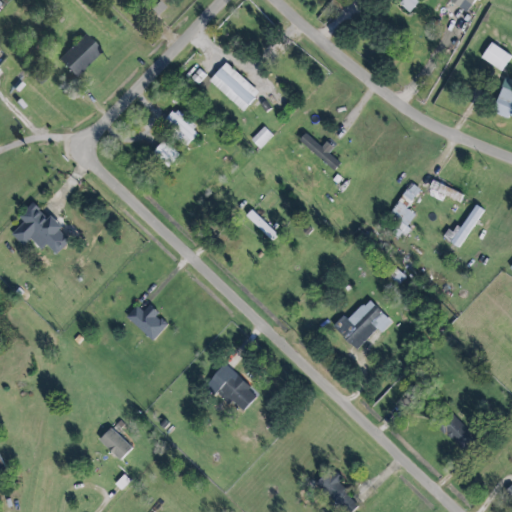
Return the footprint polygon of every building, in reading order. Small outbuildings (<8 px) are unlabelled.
[(397,0),(409,10),(418,0),(397,0)] [(450,0),(449,1),(466,13),(474,0),(450,0)] [(99,53),(82,35),(56,60),(73,78),(99,53)] [(501,71),(510,55),(489,43),(480,59),(501,71)] [(242,111),(259,93),(225,62),(208,81),(242,111)] [(511,90),(509,89),(511,83),(511,80),(506,78),(492,112),(511,120),(511,116),(511,90)] [(188,144),(199,131),(174,109),(163,122),(188,144)] [(272,137),(263,127),(250,140),(259,149),(272,137)] [(299,140),(306,133),(322,147),(327,141),(334,148),(329,153),(341,164),(334,171),(299,140)] [(180,155),(164,140),(151,153),(167,168),(180,155)] [(463,195),(432,180),(428,188),(459,203),(463,195)] [(387,219),(397,225),(391,234),(401,240),(416,215),(407,210),(419,189),(409,183),(387,219)] [(55,255),(70,241),(48,217),(47,219),(32,203),(18,216),(24,222),(11,234),(22,247),(30,239),(40,250),(46,245),(55,255)] [(448,229),(442,238),(458,248),(483,210),(474,205),(455,234),(448,229)] [(245,216),(271,241),(277,235),(250,210),(245,216)] [(377,329),(380,333),(391,323),(368,299),(347,320),(343,316),(332,327),(355,351),(377,329)] [(143,312),(135,306),(125,319),(154,341),(167,325),(156,316),(158,313),(148,306),(143,312)] [(221,366),(207,384),(243,412),(256,394),(221,366)] [(438,427),(462,450),(474,437),(450,414),(438,427)] [(118,460),(131,448),(111,427),(98,439),(118,460)] [(316,484),(344,511),(350,511),(358,504),(337,484),(342,478),(331,468),(316,484)]
